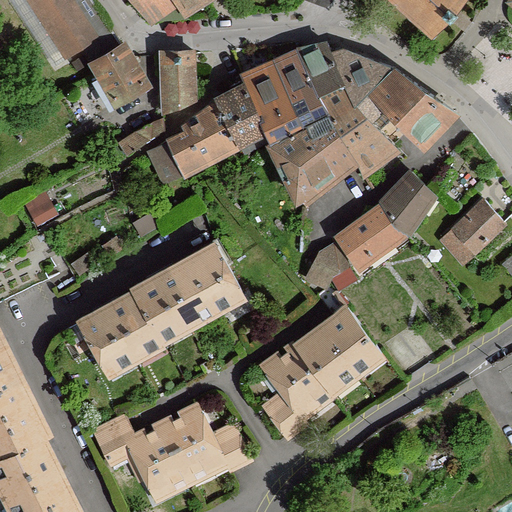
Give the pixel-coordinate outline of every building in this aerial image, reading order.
[(94,59),(121,45),(91,0),(29,0),(66,55),(84,44),(94,59)] [(178,1),(177,0),(133,0),(150,19),(178,1)] [(177,0),(178,1),(184,10),(199,0),(177,0)] [(397,0),(435,34),(464,0),(397,0)] [(346,80),(333,53),(329,43),(298,47),(298,52),(320,92),(346,80)] [(121,45),(94,59),(117,100),(146,83),(123,44),(121,45)] [(356,102),(369,115),(382,103),(370,89),(392,65),(346,49),(333,53),(346,80),(356,102)] [(194,50),(162,51),(165,111),(195,98),(194,50)] [(305,122),(330,111),(320,92),(298,52),(276,62),(278,64),(305,122)] [(305,122),(278,64),(245,78),(247,84),(267,129),(270,139),(305,122)] [(370,89),(382,103),(422,144),(454,110),(392,65),(370,89)] [(396,143),(380,126),(369,115),(356,102),(346,80),(320,92),(330,111),(348,142),(358,159),(363,166),(396,143)] [(267,129),(247,84),(218,99),(241,143),(267,129)] [(241,143),(218,99),(205,115),(187,123),(189,129),(170,139),(183,172),(241,143)] [(348,142),(330,111),(305,122),(270,139),(298,196),(304,194),(307,198),(358,159),(348,142)] [(130,153),(166,129),(165,119),(145,128),(123,141),(130,153)] [(183,172),(170,139),(154,150),(168,180),(183,172)] [(384,203),(397,222),(409,229),(434,192),(414,172),(384,203)] [(507,221),(486,198),(455,228),(475,250),(507,221)] [(397,222),(384,203),(340,237),(358,264),(409,229),(397,222)] [(189,258),(223,318),(251,303),(217,243),(189,258)] [(511,254),(503,262),(511,272),(511,254)] [(162,273),(195,333),(223,318),(189,258),(162,273)] [(333,275),(316,265),(309,276),(327,286),(333,275)] [(136,291),(168,347),(195,333),(162,273),(134,288),(136,291)] [(108,306),(142,366),(170,351),(168,347),(136,291),(108,306)] [(142,366),(108,306),(81,321),(95,346),(115,381),(142,366)] [(386,355),(349,306),(324,325),(361,374),(386,355)] [(95,346),(81,321),(67,329),(80,354),(95,346)] [(361,374),(324,325),(298,344),(334,390),(336,393),(361,374)] [(334,390),(298,344),(266,367),(287,395),(301,414),(334,390)] [(21,376),(7,348),(0,351),(0,386),(18,377),(21,376)] [(0,422),(32,406),(18,377),(0,386),(0,422)] [(301,414),(287,395),(269,409),(288,435),(307,421),(301,414)] [(46,434),(32,406),(0,422),(0,457),(43,436),(46,434)] [(202,407),(166,424),(191,476),(227,458),(217,438),(202,407)] [(136,433),(126,414),(95,429),(107,453),(126,444),(123,439),(136,433)] [(156,494),(191,476),(166,424),(130,442),(156,494)] [(238,429),(217,438),(227,458),(231,467),(252,457),(238,429)] [(0,492),(57,464),(43,436),(0,457),(0,492)] [(29,511),(70,492),(57,464),(0,492),(0,505),(3,511),(29,511)] [(80,511),(70,492),(29,511),(80,511)]
